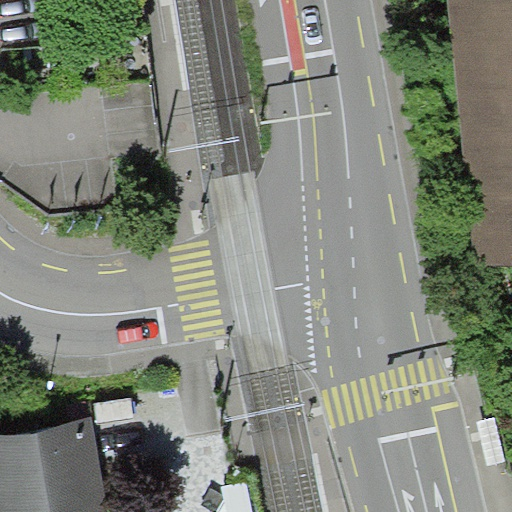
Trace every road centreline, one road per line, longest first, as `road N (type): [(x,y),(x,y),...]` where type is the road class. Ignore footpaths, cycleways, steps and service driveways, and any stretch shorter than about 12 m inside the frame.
road 1 (residential): [(363,268),(129,310),(49,310),(0,292)]
road 2 (secondary): [(315,0),(363,268)]
road 3 (secondary): [(363,268),(419,511)]
